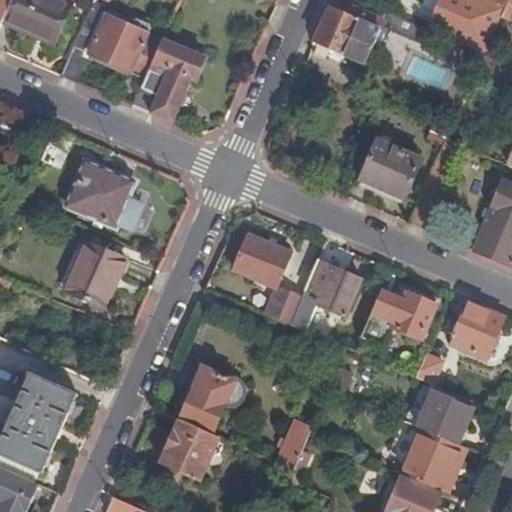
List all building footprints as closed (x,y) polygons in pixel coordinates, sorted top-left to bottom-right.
[(0,0),(0,30),(5,19),(13,0),(0,0)] [(13,0),(5,19),(58,42),(73,6),(59,0),(13,0)] [(369,4),(359,0),(335,0),(331,9),(361,22),(365,14),(369,4)] [(507,10),(486,1),(483,0),(443,0),(430,31),(487,56),(506,13),(507,10)] [(511,0),(486,0),(486,1),(507,10),(508,8),(510,4),(511,0)] [(148,79),(166,41),(152,34),(154,29),(152,25),(139,19),(135,21),(133,26),(110,16),(113,9),(97,2),(64,77),(80,84),(93,54),(148,79)] [(361,22),(331,9),(315,46),(334,54),(336,50),(369,65),(387,23),(365,14),(361,22)] [(136,107),(175,124),(195,79),(198,80),(208,60),(166,41),(148,79),(136,107)] [(511,89),(511,66),(487,56),(472,89),(495,99),(501,85),(511,89)] [(76,137),(59,129),(44,161),(62,169),(76,137)] [(424,159),(381,139),(363,180),(406,199),(424,159)] [(37,165),(46,144),(39,141),(30,162),(37,165)] [(428,231),(465,147),(450,141),(413,225),(428,231)] [(136,183),(86,163),(67,207),(117,228),(119,224),(134,231),(144,207),(129,201),(136,183)] [(476,251),(511,266),(511,184),(506,182),(476,251)] [(293,326),(305,299),(278,288),(292,254),(250,236),(236,272),(277,289),(267,315),(293,326)] [(128,259),(88,242),(68,291),(106,308),(128,259)] [(363,281),(320,263),(305,299),(293,326),(307,331),(318,306),(346,318),(363,281)] [(407,300),(383,290),(363,339),(385,349),(391,336),(386,334),(390,326),(424,340),(438,306),(409,295),(407,300)] [(506,319),(470,304),(452,346),(489,360),(506,319)] [(348,349),(323,338),(311,357),(336,376),(348,349)] [(445,364),(428,357),(419,379),(435,386),(445,364)] [(184,418),(214,432),(217,426),(225,407),(235,410),(241,409),(246,405),(249,400),(251,396),(251,390),(248,386),(244,381),(241,379),(235,378),(229,378),(220,374),(220,376),(205,370),(184,418)] [(0,458),(0,467),(37,484),(42,471),(44,472),(79,395),(31,374),(13,414),(6,411),(3,419),(9,423),(0,444),(0,453),(2,454),(0,458)] [(424,430),(459,445),(473,411),(451,402),(452,399),(435,392),(419,428),(424,430)] [(213,435),(182,422),(159,473),(171,479),(176,468),(201,479),(220,438),(213,435)] [(213,435),(220,438),(228,442),(232,433),(217,426),(214,432),(213,435)] [(303,453),(311,434),(295,427),(279,464),(295,471),(303,453)] [(461,468),(469,450),(459,445),(424,430),(404,476),(444,493),(456,465),(461,468)] [(310,456),(303,453),(295,471),(290,483),(297,486),(310,456)] [(0,511),(28,511),(41,485),(37,484),(0,467),(0,503),(1,505),(0,508),(0,511)] [(435,511),(444,493),(404,476),(389,511),(435,511)] [(142,511),(114,499),(108,511),(142,511)]
